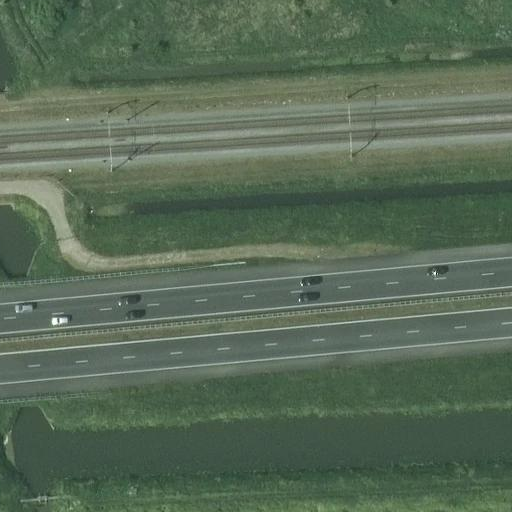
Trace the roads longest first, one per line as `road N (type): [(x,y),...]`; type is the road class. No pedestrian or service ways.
road 1 (motorway): [(0,368),(511,326)]
road 2 (motorway): [(511,277),(0,319)]
